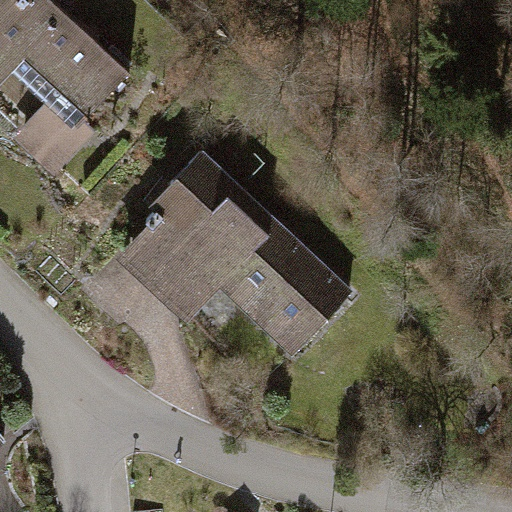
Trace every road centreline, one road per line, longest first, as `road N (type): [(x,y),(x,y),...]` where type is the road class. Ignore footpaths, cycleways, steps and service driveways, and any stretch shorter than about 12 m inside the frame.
road 1 (residential): [(77,414),(289,480),(443,511)]
road 2 (residential): [(77,414),(0,301)]
